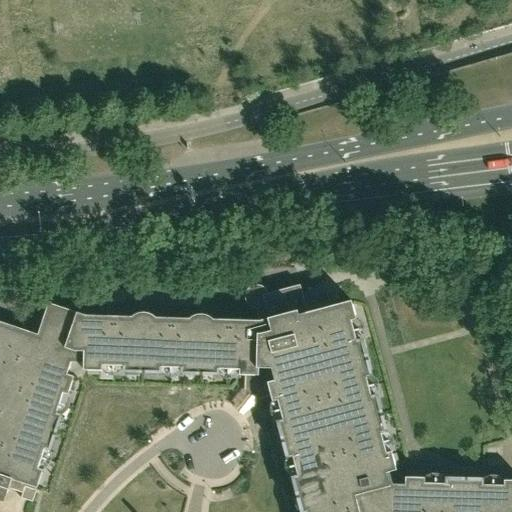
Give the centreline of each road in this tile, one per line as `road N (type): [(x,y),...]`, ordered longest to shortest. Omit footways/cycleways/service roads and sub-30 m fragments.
road 1 (secondary): [(511,119),(133,188),(0,200)]
road 2 (secondary): [(0,232),(511,164)]
